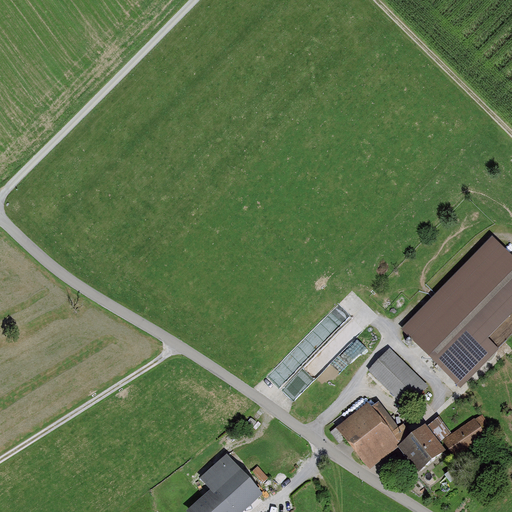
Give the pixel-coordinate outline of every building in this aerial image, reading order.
[(511,256),(496,241),(409,327),(463,380),(487,356),(475,344),(511,307),(511,256)] [(420,383),(384,348),(366,366),(402,401),(420,383)] [(417,464),(439,448),(421,423),(402,437),(376,402),(342,427),(338,422),(330,427),(336,435),(337,435),(344,430),(370,465),(398,444),(400,447),(403,445),(417,464)] [(485,434),(474,418),(444,438),(454,454),(485,434)] [(190,511),(234,511),(264,486),(250,470),(240,478),(228,464),(200,489),(207,497),(190,511)]
